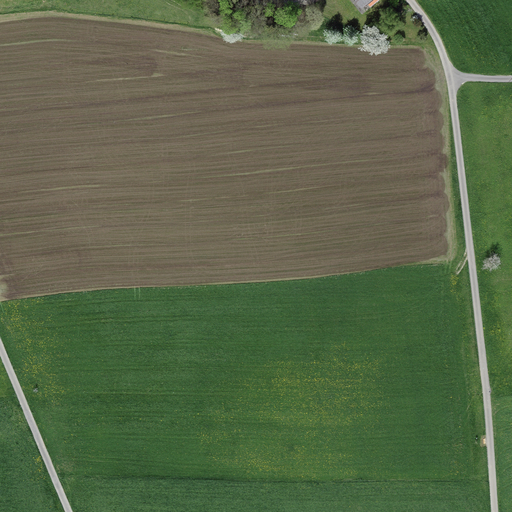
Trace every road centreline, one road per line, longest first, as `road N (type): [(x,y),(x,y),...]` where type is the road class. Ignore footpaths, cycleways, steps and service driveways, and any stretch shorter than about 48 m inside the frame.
road 1 (track): [(493,511),(448,79)]
road 2 (track): [(0,354),(66,511)]
